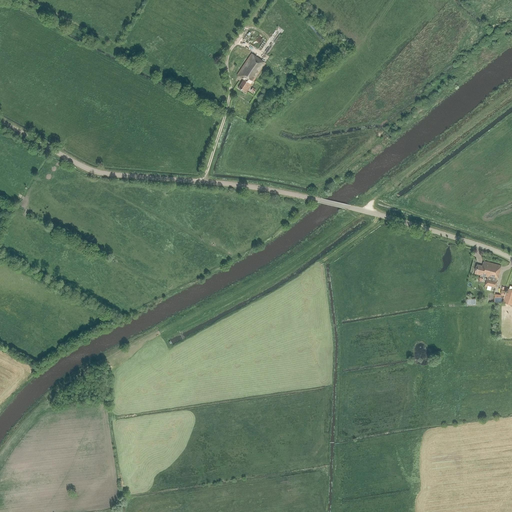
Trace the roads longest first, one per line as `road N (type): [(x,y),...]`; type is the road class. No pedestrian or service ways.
road 1 (unclassified): [(511,258),(320,199),(105,173),(0,120)]
road 2 (track): [(203,181),(231,86),(228,54),(264,0)]
